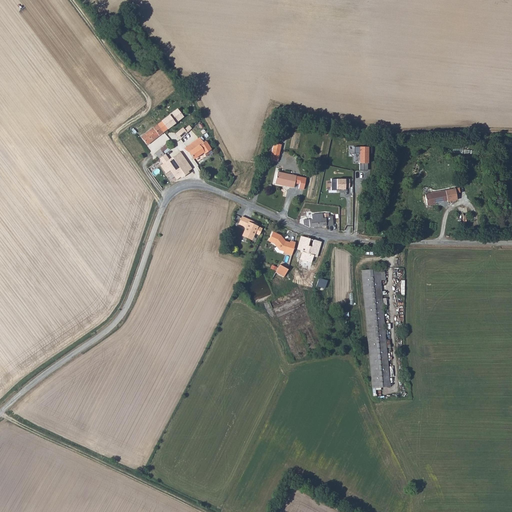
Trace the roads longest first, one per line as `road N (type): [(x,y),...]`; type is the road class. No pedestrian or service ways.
road 1 (unclassified): [(0,411),(118,318),(163,205),(187,185),(329,236),(511,242)]
road 2 (track): [(0,411),(203,511)]
